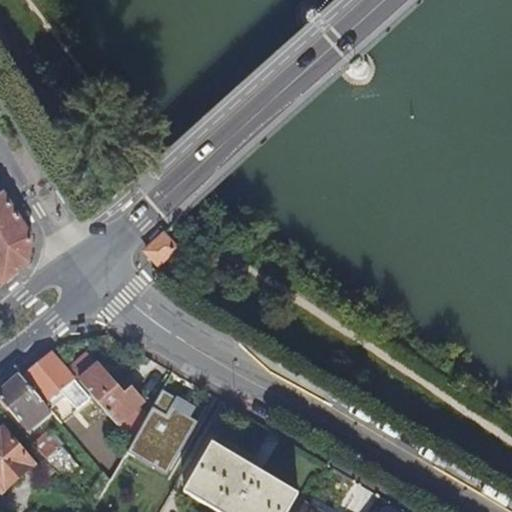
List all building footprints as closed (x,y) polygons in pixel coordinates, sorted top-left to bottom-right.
[(0,197),(0,280),(4,287),(30,265),(34,240),(4,194),(0,197)] [(177,251),(163,233),(140,251),(155,269),(177,251)] [(22,379),(23,380),(53,355),(52,353),(22,379)] [(46,407),(65,391),(78,408),(91,397),(80,385),(53,355),(23,380),(46,407)] [(133,445),(148,420),(140,410),(143,407),(131,392),(124,398),(99,369),(80,385),(91,397),(133,445)] [(23,380),(22,379),(0,396),(0,400),(29,433),(51,413),(46,407),(23,380)] [(0,491),(3,495),(35,468),(4,432),(0,435),(0,491)] [(65,481),(77,470),(47,436),(34,447),(65,481)] [(185,497),(212,511),(290,511),(299,497),(213,448),(185,497)] [(94,511),(111,483),(105,476),(87,507),(91,511),(94,511)]
